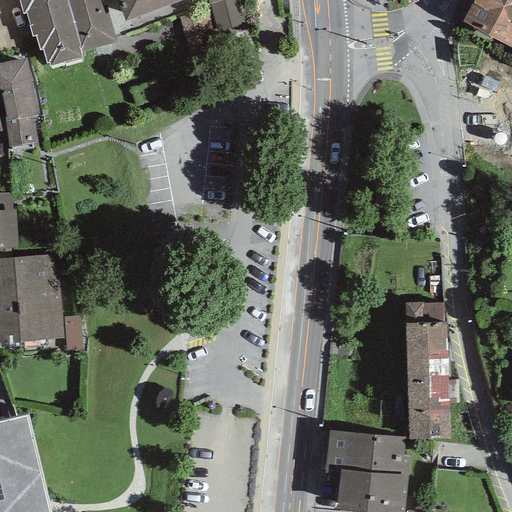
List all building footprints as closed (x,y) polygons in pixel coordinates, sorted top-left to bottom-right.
[(64,65),(82,59),(81,52),(117,42),(108,14),(104,15),(99,0),(18,0),(22,15),(25,14),(32,37),(36,36),(40,51),(43,50),(47,65),(49,63),(50,67),(63,63),(64,65)] [(117,0),(125,21),(183,0),(117,0)] [(225,0),(210,5),(218,33),(246,26),(238,0),(225,0)] [(511,0),(474,0),(462,22),(511,47),(511,0)] [(4,118),(8,148),(12,147),(12,151),(39,148),(33,117),(38,116),(24,59),(0,63),(0,94),(6,118),(4,118)] [(0,210),(12,210),(11,193),(0,193),(0,210)] [(0,250),(18,249),(16,210),(12,210),(0,210),(0,250)] [(0,344),(65,339),(65,350),(82,348),(79,316),(63,317),(58,255),(0,258),(0,344)] [(405,323),(443,322),(443,303),(405,304),(405,323)] [(443,322),(405,323),(408,439),(449,438),(448,404),(447,381),(445,322),(443,322)] [(448,404),(459,403),(458,380),(447,381),(448,404)] [(0,511),(48,511),(26,415),(0,422),(0,511)] [(404,437),(329,431),(325,473),(340,474),(337,510),(359,511),(403,511),(409,457),(403,457),(404,437)]
